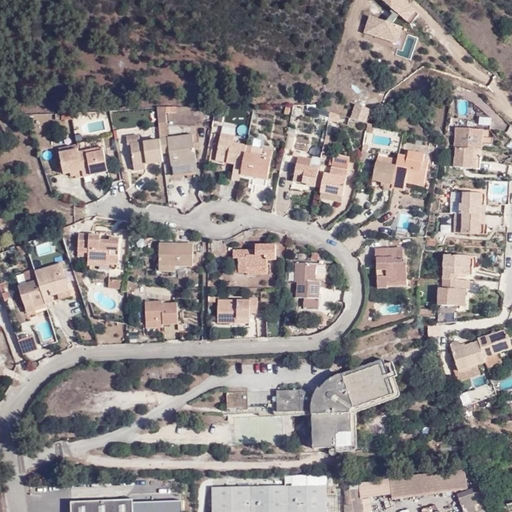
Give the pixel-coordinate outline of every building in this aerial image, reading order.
[(417,7),(407,0),(383,0),(406,19),(417,7)] [(401,24),(370,14),(365,29),(396,41),(401,24)] [(469,117),(467,98),(456,98),(458,118),(469,117)] [(350,117),(366,122),(371,107),(355,102),(350,117)] [(159,108),(162,139),(170,138),(168,124),(169,124),(168,114),(179,114),(178,108),(159,108)] [(339,127),(341,119),(332,116),(330,125),(339,127)] [(368,127),(366,136),(373,138),(375,129),(368,127)] [(483,132),(457,131),(455,150),(457,150),(457,170),(481,172),(483,132)] [(162,139),(162,141),(164,154),(173,154),(174,166),(175,166),(197,163),(198,163),(195,135),(170,138),(162,139)] [(298,137),(290,135),(286,151),(295,152),(298,137)] [(147,165),(165,163),(164,154),(162,141),(140,143),(141,136),(129,136),(129,145),(133,145),(135,166),(147,165)] [(244,173),(247,156),(249,148),(235,146),(237,139),(223,136),(219,159),(229,161),(228,165),(237,167),(234,181),(242,183),(243,177),(244,173)] [(104,147),(81,152),(86,177),(109,172),(104,147)] [(249,148),(247,156),(275,162),(276,154),(249,148)] [(81,152),(81,149),(61,152),(65,174),(72,173),(73,175),(76,175),(77,179),(86,177),(81,152)] [(275,162),(247,156),(244,173),(257,175),(256,179),(254,187),(269,190),(275,162)] [(335,157),(333,170),(349,173),(351,160),(335,157)] [(409,157),(409,159),(408,164),(399,162),(398,169),(393,192),(406,194),(408,188),(409,183),(426,188),(431,164),(426,163),(426,160),(409,157)] [(320,175),(320,172),(312,170),(314,161),(301,158),(299,167),(297,176),(296,183),(308,186),(308,188),(316,190),(320,175)] [(381,159),(379,165),(398,169),(399,162),(400,162),(381,159)] [(197,163),(175,166),(177,177),(199,174),(197,163)] [(289,174),(297,176),(299,167),(291,165),(289,174)] [(386,192),(393,194),(393,193),(393,192),(398,169),(379,165),(376,183),(388,186),(386,192)] [(323,194),(345,199),(350,173),(349,173),(333,170),(332,170),(331,177),(327,176),(324,191),(323,194)] [(316,190),(324,191),(327,176),(320,175),(316,190)] [(425,192),(426,188),(409,183),(408,188),(425,192)] [(343,205),(345,199),(323,194),(322,201),(343,205)] [(483,235),(485,196),(465,196),(465,217),(459,217),(459,235),(483,236),(483,235)] [(399,214),(398,231),(408,231),(408,214),(399,214)] [(112,255),(119,255),(120,237),(111,237),(111,242),(101,242),(101,233),(80,232),(80,251),(89,250),(89,254),(90,262),(112,263),(112,255)] [(26,242),(18,246),(21,255),(29,252),(26,242)] [(162,266),(177,267),(195,267),(196,245),(162,244),(162,266)] [(259,246),(259,250),(259,256),(253,256),(253,250),(235,250),(235,258),(240,258),(240,273),(250,273),(250,268),(269,269),(269,261),(278,260),(278,245),(259,246)] [(390,284),(410,283),(409,262),(405,262),(405,251),(379,252),(379,260),(381,261),(381,290),(390,290),(390,284)] [(449,258),(448,276),(463,277),(474,277),(474,268),(472,268),(472,259),(449,258)] [(35,271),(38,280),(45,303),(53,300),(52,294),(57,292),(69,288),(61,263),(35,271)] [(305,300),(321,300),(321,285),(317,285),(317,279),(325,280),(327,276),(328,267),(317,267),(298,266),(297,284),(299,284),(298,300),(305,300)] [(38,280),(35,271),(34,267),(25,270),(28,282),(38,280)] [(45,303),(38,280),(28,282),(18,285),(27,312),(33,310),(32,306),(45,303)] [(127,280),(126,292),(132,291),(137,286),(138,283),(127,280)] [(463,282),(448,282),(444,282),(444,307),(463,308),(463,293),(468,293),(469,293),(474,293),(474,283),(463,282)] [(70,295),(69,288),(57,292),(60,298),(70,295)] [(236,317),(252,317),(252,313),(258,313),(258,298),(251,298),(251,300),(220,300),(220,322),(236,322),(236,317)] [(320,309),(321,300),(305,300),(305,309),(320,309)] [(162,301),(147,301),(147,321),(162,321),(163,324),(178,324),(177,303),(162,303),(162,301)] [(439,338),(434,325),(427,327),(430,339),(439,338)] [(441,325),(434,325),(439,338),(442,338),(441,325)] [(490,360),(505,355),(511,352),(511,332),(484,341),(485,343),(467,349),(458,352),(464,372),(469,371),(483,366),(491,363),(490,360)] [(33,335),(17,339),(20,350),(23,354),(36,349),(33,335)] [(458,352),(467,349),(465,342),(456,345),(458,352)] [(508,364),(505,355),(490,360),(491,363),(493,368),(508,364)] [(391,381),(386,366),(384,362),(343,376),(344,380),(336,391),(334,391),(333,391),(332,391),(331,391),(330,391),(329,392),(328,392),(327,393),(326,394),(325,396),(325,397),(325,398),(325,399),(325,400),(325,401),(326,402),(327,405),(325,407),(313,399),(303,392),(228,394),(229,416),(244,416),(244,413),(264,413),(264,416),(312,414),(313,450),(351,449),(351,416),(354,412),(359,409),(396,397),(391,381)] [(393,364),(386,366),(391,381),(398,378),(393,364)] [(486,376),(483,366),(469,371),(472,380),(486,376)] [(319,389),(313,399),(325,407),(327,405),(326,402),(325,401),(325,400),(325,399),(325,398),(325,397),(325,396),(326,394),(327,393),(328,392),(329,392),(330,391),(331,391),(332,391),(333,391),(334,391),(336,391),(344,380),(343,376),(334,380),(327,386),(322,390),(319,389)] [(464,472),(391,481),(393,500),(466,490),(464,472)] [(292,476),(292,487),(326,486),(326,476),(292,476)] [(511,485),(492,486),(497,506),(505,504),(511,501),(511,485)] [(326,511),(326,486),(292,487),(212,488),(212,511),(326,511)] [(343,507),(342,511),(361,511),(358,486),(345,489),(346,507),(343,507)] [(484,511),(476,488),(456,495),(462,511),(484,511)] [(130,511),(130,500),(69,503),(69,511),(130,511)]
